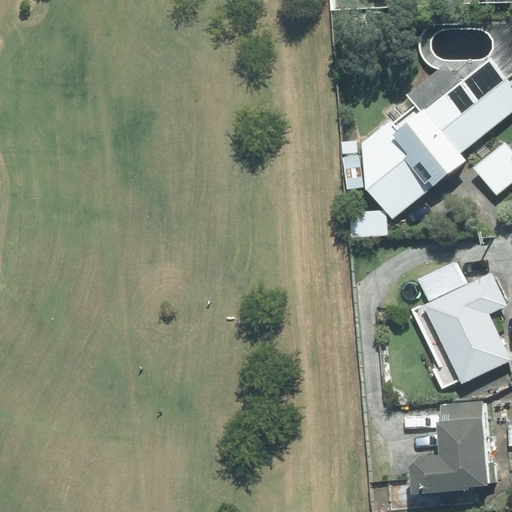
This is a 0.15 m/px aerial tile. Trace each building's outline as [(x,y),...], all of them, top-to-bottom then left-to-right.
[(368,139),(370,178),(403,215),(442,180),(426,162),(432,157),(454,182),(484,155),(477,148),(511,116),(511,65),(498,50),(413,126),(401,115),(368,139)] [(511,140),(483,164),(508,194),(511,190),(511,140)] [(357,214),(358,234),(394,232),(393,212),(357,214)] [(472,283),(461,262),(423,281),(420,274),(401,284),(413,312),(437,301),(472,379),(511,360),(511,340),(499,312),(511,306),(511,286),(503,267),(483,277),(472,283)] [(423,465),(427,489),(506,481),(498,393),(448,398),(452,452),(430,453),(423,465)]
